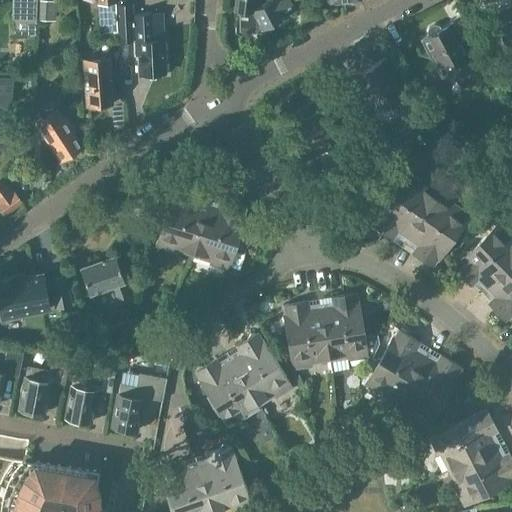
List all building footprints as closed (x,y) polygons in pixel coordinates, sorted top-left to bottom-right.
[(36,20),(37,0),(12,0),(12,20),(15,20),(14,35),(35,35),(35,20),(36,20)] [(37,0),(36,20),(56,21),(57,1),(54,1),(54,0),(37,0)] [(98,0),(101,33),(116,32),(115,0),(98,0)] [(293,4),(290,0),(235,0),(234,11),(236,11),(235,24),(235,33),(240,37),(250,33),(260,28),(261,29),(284,17),(281,11),(293,4)] [(511,0),(502,0),(502,2),(503,6),(489,10),(503,51),(511,48),(511,0)] [(116,4),(116,6),(117,17),(118,42),(133,42),(135,56),(138,56),(139,75),(166,74),(164,40),(153,40),(152,14),(132,15),(131,3),(116,4)] [(427,33),(429,36),(421,40),(441,79),(456,70),(461,79),(478,69),(474,60),(484,55),(473,34),(463,40),(453,23),(441,30),(439,26),(434,25),(428,28),(427,33)] [(109,58),(84,60),(86,106),(96,105),(100,108),(106,107),(109,105),(112,105),(109,58)] [(362,71),(354,75),(374,113),(379,122),(394,113),(411,104),(386,58),(374,64),(372,61),(367,60),(361,63),(360,68),(362,71)] [(0,105),(12,106),(14,78),(0,77),(0,105)] [(288,128),(292,136),(289,138),(288,143),(291,149),(296,150),(299,148),(306,161),(328,149),(335,163),(351,154),(320,97),(296,110),(302,121),(288,128)] [(82,147),(57,109),(50,98),(26,114),(58,162),(82,147)] [(435,126),(423,133),(430,147),(443,140),(435,126)] [(371,226),(402,247),(439,193),(408,172),(371,226)] [(0,209),(5,216),(22,203),(12,189),(10,190),(1,179),(0,179),(0,209)] [(156,248),(192,259),(211,197),(175,186),(156,248)] [(439,193),(402,247),(432,268),(469,214),(439,193)] [(492,210),(502,203),(495,193),(485,201),(492,210)] [(211,197),(192,259),(227,270),(247,208),(211,197)] [(453,269),(479,295),(511,263),(511,236),(499,223),(453,269)] [(90,296),(113,288),(117,300),(129,296),(115,256),(80,268),(90,296)] [(511,263),(479,295),(505,322),(511,315),(511,263)] [(16,279),(15,276),(0,278),(0,309),(2,319),(49,309),(42,274),(26,277),(16,279)] [(63,274),(47,277),(53,309),(69,306),(63,274)] [(356,293),(319,299),(330,363),(367,357),(372,358),(379,343),(377,335),(367,337),(363,337),(356,293)] [(330,363),(319,299),(283,305),(293,369),(330,363)] [(26,329),(24,343),(48,347),(50,333),(40,332),(26,329)] [(365,385),(397,404),(430,349),(398,330),(365,385)] [(153,331),(150,345),(161,346),(164,332),(153,331)] [(258,333),(226,353),(260,408),(292,388),(258,333)] [(163,346),(161,359),(169,360),(171,347),(163,346)] [(0,389),(3,372),(18,375),(23,351),(7,348),(3,363),(0,362),(0,389)] [(430,349),(397,404),(429,424),(462,368),(430,349)] [(260,408),(226,353),(195,372),(229,427),(260,408)] [(33,415),(40,416),(42,415),(42,413),(43,413),(50,380),(65,383),(69,359),(52,356),(49,372),(27,368),(20,409),(32,411),(32,413),(33,415)] [(96,381),(74,377),(66,418),(79,420),(78,422),(80,424),(86,425),(88,424),(89,422),(90,422),(96,389),(111,391),(115,368),(99,365),(96,381)] [(126,432),(132,434),(134,432),(134,431),(136,431),(142,397),(162,401),(166,379),(161,378),(139,374),(136,388),(120,385),(112,426),(125,429),(124,431),(126,432)] [(293,378),(298,387),(303,384),(298,375),(293,378)] [(429,439),(446,472),(504,442),(487,409),(429,439)] [(511,458),(504,442),(446,472),(463,505),(511,479),(511,458)] [(230,446),(195,458),(213,511),(236,511),(251,507),(230,446)] [(213,511),(195,458),(160,470),(174,511),(213,511)] [(92,511),(97,489),(90,487),(85,473),(27,462),(26,465),(16,479),(14,484),(12,490),(9,496),(6,511),(92,511)]
